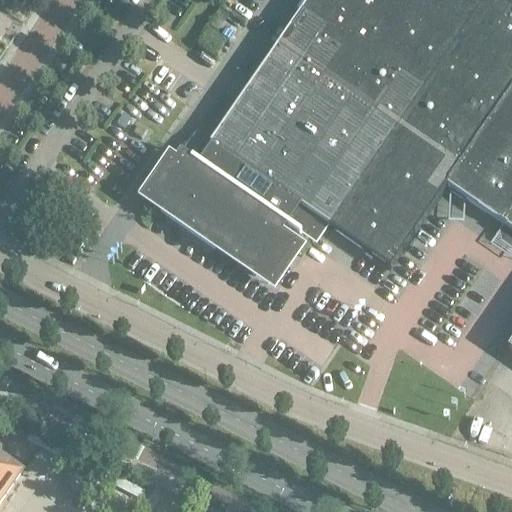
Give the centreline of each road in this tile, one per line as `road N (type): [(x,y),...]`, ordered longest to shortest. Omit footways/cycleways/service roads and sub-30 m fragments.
road 1 (unclassified): [(511,488),(249,380),(0,252)]
road 2 (primary): [(417,511),(0,292)]
road 3 (primary): [(0,335),(324,511)]
road 4 (residential): [(0,373),(262,511)]
